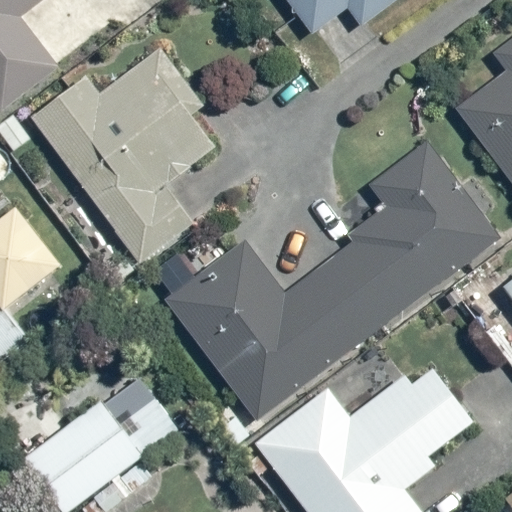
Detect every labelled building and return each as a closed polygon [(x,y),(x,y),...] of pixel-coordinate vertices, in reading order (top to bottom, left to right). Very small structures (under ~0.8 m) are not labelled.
[(0,0),(0,108),(55,66),(18,19),(42,0),(0,0)] [(398,0),(284,0),(311,36),(348,9),(361,27),(398,0)] [(511,32),(492,46),(508,70),(453,108),(511,194),(511,32)] [(201,104),(159,49),(98,94),(85,76),(30,117),(139,262),(193,222),(164,184),(215,146),(190,112),(201,104)] [(0,369),(35,342),(7,306),(61,264),(14,205),(0,216),(0,369)] [(511,279),(491,294),(511,322),(511,279)] [(473,422),(426,359),(348,417),(327,389),(255,443),(307,511),(419,511),(402,488),(432,466),(426,458),(473,422)] [(68,511),(179,429),(142,380),(107,406),(96,390),(52,423),(58,431),(14,464),(50,511),(68,511)]
